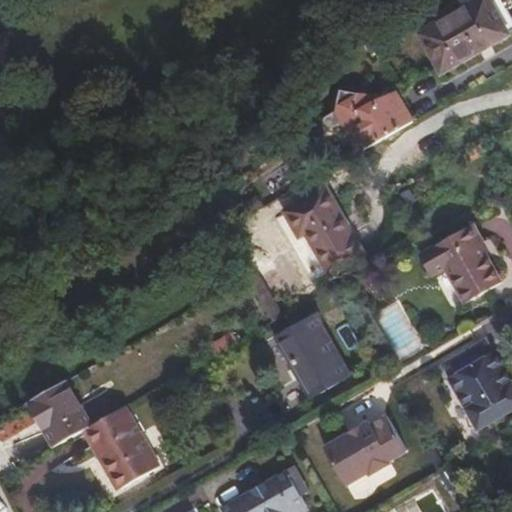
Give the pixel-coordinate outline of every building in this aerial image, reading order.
[(416,38),(436,75),(511,33),(501,14),(490,20),(480,2),(416,38)] [(338,125),(354,155),(362,150),(407,124),(391,95),(371,106),(367,99),(336,92),(331,113),(326,116),(333,128),(338,125)] [(288,209),(292,216),(332,193),(329,186),(288,209)] [(266,203),(265,201),(269,198),(265,190),(246,201),(251,211),(266,203)] [(332,193),(292,216),(302,233),(308,230),(331,270),(365,251),(332,193)] [(443,268),(464,303),(500,281),(468,225),(420,253),(432,274),(443,268)] [(258,267),(248,272),(250,275),(275,319),(285,313),(258,267)] [(380,311),(399,360),(421,352),(402,303),(380,311)] [(277,334),(302,375),(314,394),(348,373),(311,314),(277,334)] [(494,351),(485,336),(442,360),(451,376),(449,377),(479,429),(511,410),(511,377),(496,350),(494,351)] [(314,394),(302,375),(293,381),(304,400),(314,394)] [(69,379),(31,400),(56,444),(82,429),(94,422),(69,379)] [(94,422),(82,429),(97,456),(101,454),(120,487),(158,465),(123,405),(94,422)] [(350,490),(368,480),(369,482),(390,470),(389,468),(411,455),(391,420),(376,429),(374,426),(328,452),(350,490)] [(227,511),(302,511),(311,507),(303,493),(311,489),(296,462),(223,504),(227,511)]
